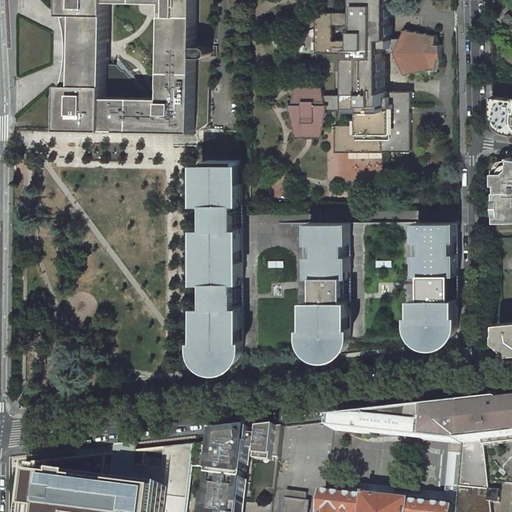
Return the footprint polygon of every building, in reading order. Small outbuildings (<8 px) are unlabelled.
[(137,0),(69,0),(69,1),(70,2),(70,4),(72,6),(73,7),(75,9),(79,9),(78,40),(110,40),(110,0),(137,1),(137,0)] [(198,44),(198,0),(137,0),(137,1),(157,1),(157,4),(159,7),(162,9),(165,10),(165,49),(198,49),(198,44)] [(391,38),(391,0),(360,0),(360,15),(360,48),(351,48),(351,53),(351,55),(353,57),(353,95),(351,95),(351,111),(360,111),(387,110),(387,96),(387,92),(384,90),(384,54),(384,47),(391,47),(391,38)] [(351,15),(351,13),(337,13),(331,13),(319,13),(320,53),(351,53),(351,48),(360,48),(360,15),(351,15)] [(403,38),(396,54),(405,74),(408,75),(408,76),(409,76),(410,74),(415,73),(418,74),(419,74),(419,72),(425,71),(427,72),(427,73),(428,72),(429,70),(434,69),(437,70),(439,61),(440,62),(440,61),(442,61),(442,62),(443,61),(442,52),(443,44),(442,45),(440,45),(440,44),(439,44),(439,42),(439,41),(437,34),(437,35),(435,36),(429,35),(428,32),(427,33),(425,34),(420,33),(419,31),(418,31),(418,32),(416,32),(412,32),(410,29),(409,29),(409,30),(405,32),(403,38)] [(391,38),(391,47),(384,47),(384,54),(396,54),(403,38),(391,38)] [(110,40),(78,40),(78,48),(78,56),(110,56),(110,48),(110,40)] [(109,96),(109,129),(196,131),(200,131),(210,124),(210,118),(211,80),(197,80),(197,55),(217,56),(218,45),(198,44),(198,49),(165,49),(164,87),(159,90),(156,96),(109,96)] [(68,96),(65,96),(64,128),(109,129),(109,96),(110,56),(78,56),(77,78),(77,86),(76,86),(74,87),(71,89),(69,90),(69,92),(68,93),(68,96)] [(296,90),(292,105),(290,105),(290,106),(291,107),(292,109),(292,112),(291,112),(291,113),(292,113),(294,119),(293,119),(293,121),(294,121),(295,123),(294,123),(295,126),(294,126),(294,127),(296,127),(296,131),(297,134),(295,135),(296,136),(297,135),(298,139),(301,139),(301,138),(308,138),(308,140),(314,140),(314,138),(320,138),(320,140),(323,139),(324,136),(326,135),(326,134),(325,134),(325,131),(326,129),(327,129),(327,128),(327,127),(327,124),(327,121),(329,121),(329,120),(328,120),(329,114),(330,114),(330,113),(329,113),(329,111),(329,107),(332,107),(331,105),(327,105),(326,95),(325,90),(325,86),(326,86),(326,85),(324,85),(323,82),(320,81),(320,82),(302,82),(302,81),(299,81),(298,85),(296,85),(295,86),(296,87),(296,90)] [(414,151),(412,91),(391,91),(391,96),(387,96),(387,110),(360,111),(360,125),(339,126),(339,152),(414,151)] [(329,111),(351,111),(351,95),(326,95),(327,105),(331,105),(332,107),(329,107),(329,111)] [(511,97),(500,96),(498,111),(494,111),(495,117),(497,122),(499,126),(502,129),(507,132),(510,133),(511,133),(511,97)] [(105,160),(105,145),(92,145),(92,160),(105,160)] [(497,169),(498,204),(503,204),(511,203),(511,158),(508,158),(507,164),(505,168),(497,169)] [(211,249),(211,262),(205,262),(204,262),(204,283),(205,283),(211,283),(211,306),(205,307),(204,307),(204,328),(205,328),(212,328),(212,340),(205,340),(204,340),(204,349),(205,352),(206,353),(208,358),(213,362),(215,359),(219,362),(224,363),(229,362),(234,360),(237,363),(241,360),(243,356),(246,350),(247,346),(246,340),(243,340),(243,327),(246,327),(246,306),(243,306),(242,283),(246,283),(246,261),(242,261),(242,249),(246,249),(245,227),(242,227),(242,204),(245,204),(245,183),(241,183),(241,160),(210,161),(210,183),(205,183),(203,183),(203,205),(205,205),(210,205),(210,227),(205,228),(203,228),(203,249),(205,249),(211,249)] [(511,203),(503,204),(503,223),(511,222),(511,203)] [(349,300),(349,277),(353,277),(353,255),(349,255),(349,243),(353,243),(353,222),(311,222),(311,243),(318,243),(318,244),(318,255),(311,255),(311,277),(319,277),(319,300),(312,300),(312,315),(319,315),(319,327),(312,327),(312,337),(313,341),(315,345),(319,350),(320,350),(323,348),(327,350),(333,351),(338,350),(342,348),(344,351),(347,348),(349,346),(351,343),(352,339),(353,334),(353,327),(350,327),(349,315),(353,315),(353,300),(349,300)] [(460,275),(460,254),(456,254),(456,241),(460,241),(459,222),(418,222),(418,241),(425,241),(425,254),(418,254),(418,275),(426,275),(426,298),(418,298),(418,324),(419,327),(422,332),(424,335),(427,338),(430,335),(432,336),(435,338),(440,338),(445,338),(447,337),(451,335),(453,337),(457,333),(459,328),(460,325),(460,298),(456,298),(456,275),(460,275)] [(511,348),(511,326),(501,326),(501,322),(499,322),(500,338),(511,348)] [(511,401),(506,405),(504,403),(503,402),(501,402),(500,403),(499,404),(498,406),(490,407),(489,403),(467,406),(464,444),(459,504),(493,508),(493,501),(491,489),(487,446),(486,442),(511,439),(511,401)] [(427,440),(464,444),(467,406),(430,410),(430,411),(424,415),(429,422),(427,440)] [(348,432),(372,435),(375,416),(336,420),(335,430),(348,432)] [(375,416),(372,435),(427,440),(429,422),(375,416)] [(259,456),(281,458),(284,434),(284,426),(262,429),(261,437),(260,451),(259,456)] [(244,511),(245,507),(242,507),(243,503),(247,503),(249,482),(244,482),(247,458),(252,458),(253,450),(254,436),(255,430),(240,432),(233,493),(230,511),(244,511)] [(348,432),(335,430),(326,493),(458,508),(459,504),(464,444),(427,440),(372,435),(348,432)] [(230,511),(233,493),(240,432),(219,434),(218,444),(196,446),(193,466),(213,469),(212,477),(217,477),(216,490),(211,489),(210,497),(212,498),(210,511),(230,511)] [(253,450),(260,451),(261,437),(254,436),(253,450)] [(187,511),(193,466),(196,446),(28,465),(21,511),(187,511)] [(491,489),(493,501),(502,502),(503,490),(491,489)] [(304,511),(307,493),(286,490),(283,511),(304,511)] [(458,511),(458,508),(326,493),(323,511),(458,511)]
